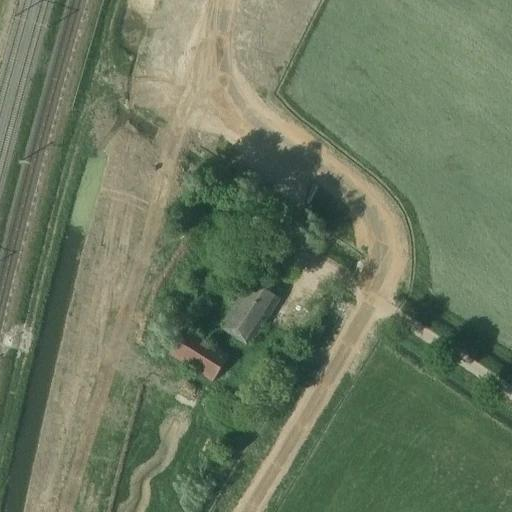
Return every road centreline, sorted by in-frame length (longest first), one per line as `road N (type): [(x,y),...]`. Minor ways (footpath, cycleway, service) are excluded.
road 1 (track): [(246,511),(369,299),(373,244),(355,207),(205,109),(185,76),(213,0)]
road 2 (unclassified): [(511,393),(316,264)]
